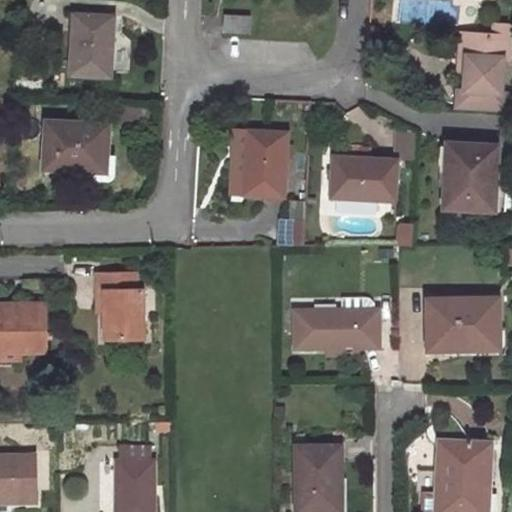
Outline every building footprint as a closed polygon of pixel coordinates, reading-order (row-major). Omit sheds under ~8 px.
[(109,78),(115,18),(74,14),(69,75),(109,78)] [(247,32),(247,18),(221,16),(221,30),(247,32)] [(455,93),(454,111),(503,115),(504,97),(498,97),(502,62),(508,62),(510,30),(493,28),(492,38),(467,36),(463,75),(462,93),(455,93)] [(467,36),(461,36),(457,75),(463,75),(467,36)] [(102,168),(105,126),(46,121),(41,168),(73,171),(74,165),(102,168)] [(241,197),(243,132),(231,131),(228,196),(241,197)] [(282,198),(285,133),(243,132),(241,197),(282,198)] [(393,135),(392,156),(397,156),(412,156),(412,136),(393,135)] [(492,212),(494,149),(446,148),(443,210),(492,212)] [(396,196),(397,156),(392,156),(331,155),(330,195),(396,196)] [(278,219),(278,245),(303,245),(303,220),(278,219)] [(398,225),(398,242),(410,242),(411,225),(398,225)] [(142,339),(143,290),(135,290),(135,275),(97,275),(97,291),(105,291),(105,339),(142,339)] [(498,344),(498,300),(430,302),(429,351),(451,350),(451,344),(498,344)] [(341,315),(295,315),(294,352),(378,353),(379,315),(376,315),(376,307),(372,303),(341,303),(341,315)] [(46,352),(46,306),(9,307),(9,314),(1,314),(0,314),(0,352),(21,352),(46,352)] [(498,344),(451,344),(451,350),(451,356),(498,355),(498,344)] [(484,511),(489,446),(447,444),(442,511),(484,511)] [(338,511),(340,450),(295,450),(293,511),(338,511)] [(0,497),(33,498),(33,460),(0,459),(0,497)] [(150,511),(150,461),(113,461),(111,511),(150,511)] [(429,511),(430,471),(418,471),(417,511),(429,511)] [(0,505),(33,506),(33,498),(0,497),(0,505)]
